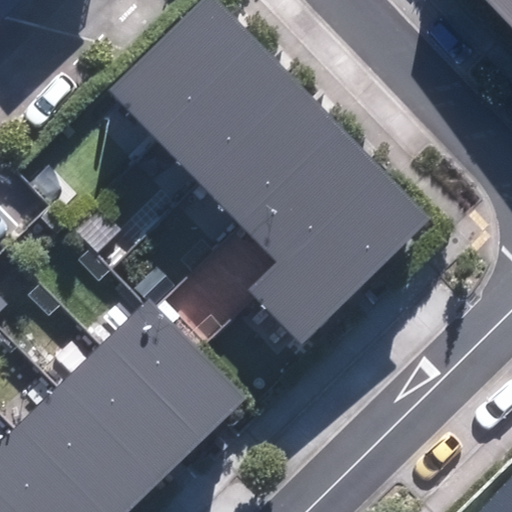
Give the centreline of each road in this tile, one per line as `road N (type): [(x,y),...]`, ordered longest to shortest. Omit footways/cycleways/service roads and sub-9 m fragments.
road 1 (residential): [(300,511),(511,310)]
road 2 (residential): [(358,0),(511,161)]
